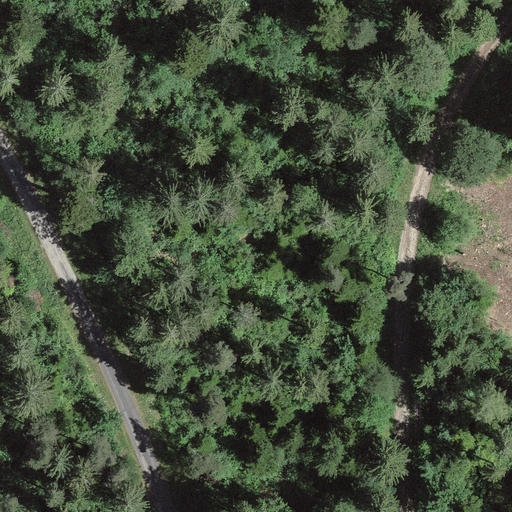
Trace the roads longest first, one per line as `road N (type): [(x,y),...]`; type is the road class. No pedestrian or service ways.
road 1 (track): [(409,511),(410,280),(422,197),(449,123),(511,27)]
road 2 (residential): [(172,511),(121,378),(0,141)]
